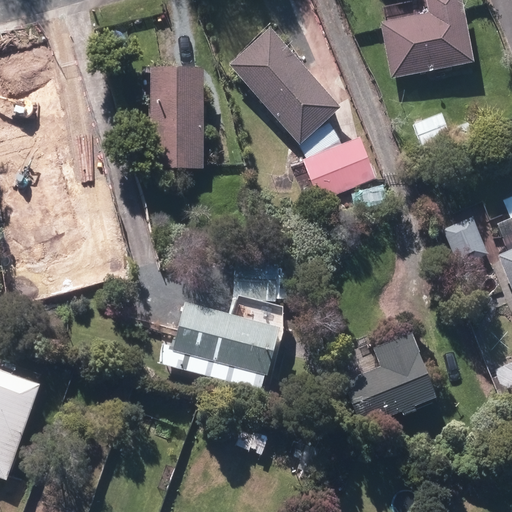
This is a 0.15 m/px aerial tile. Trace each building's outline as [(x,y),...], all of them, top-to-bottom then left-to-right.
[(381,27),(392,83),(474,67),(460,0),(424,0),(429,18),(381,27)] [(320,204),(376,183),(360,142),(323,156),(322,153),(339,147),(329,121),(340,111),(270,33),(230,69),(302,150),(307,162),(304,164),(320,204)] [(152,172),(203,172),(204,72),(152,72),(152,172)] [(414,129),(423,152),(450,140),(441,117),(414,129)] [(2,233),(11,270),(74,255),(66,223),(71,222),(45,123),(0,134),(0,170),(15,230),(2,233)] [(66,157),(77,200),(106,193),(95,151),(66,157)] [(348,198),(352,215),(372,210),(369,193),(348,198)] [(203,377),(260,393),(264,378),(270,380),(282,338),(284,310),(274,310),(278,268),(235,264),(232,302),(235,302),(230,319),(185,306),(172,354),(206,363),(203,377)] [(14,313),(16,333),(42,329),(40,311),(14,313)] [(416,415),(414,410),(436,402),(411,337),(372,352),(352,360),(338,365),(362,430),(376,425),(402,415),(403,420),(416,415)] [(334,377),(326,356),(310,362),(313,372),(318,370),(322,381),(334,377)] [(0,481),(6,483),(40,388),(0,373),(0,481)] [(288,473),(309,480),(319,452),(297,445),(288,473)]
